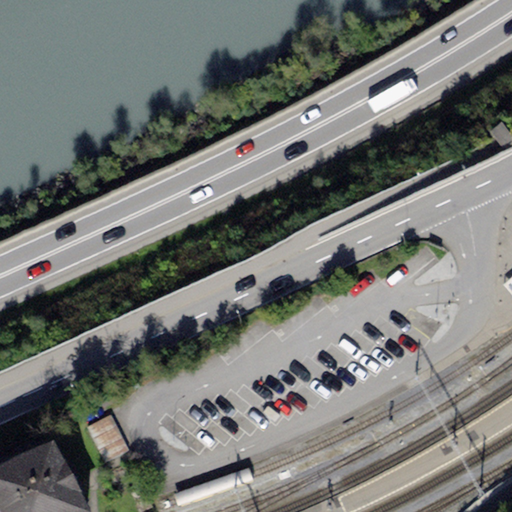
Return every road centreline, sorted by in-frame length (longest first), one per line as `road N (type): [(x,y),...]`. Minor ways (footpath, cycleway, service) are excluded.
road 1 (trunk): [(511,8),(321,117),(0,273)]
road 2 (primary): [(511,170),(0,406)]
